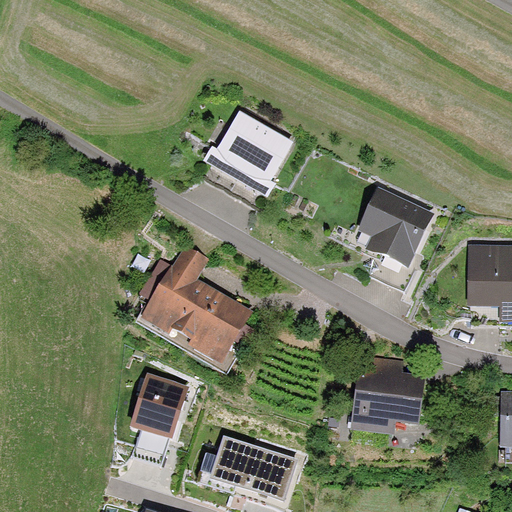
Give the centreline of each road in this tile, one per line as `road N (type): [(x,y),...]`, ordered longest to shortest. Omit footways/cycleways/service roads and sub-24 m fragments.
road 1 (residential): [(511,366),(405,335),(175,200)]
road 2 (track): [(175,200),(0,104)]
